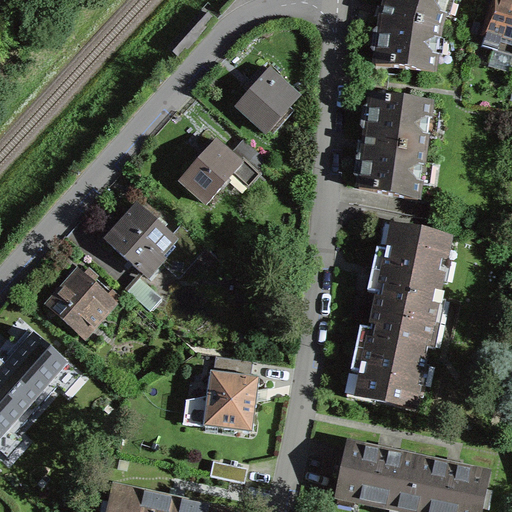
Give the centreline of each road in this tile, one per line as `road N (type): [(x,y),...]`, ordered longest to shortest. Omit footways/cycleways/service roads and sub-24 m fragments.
road 1 (residential): [(280,511),(322,256),(336,0)]
road 2 (residential): [(0,284),(174,87),(249,14),(288,0)]
